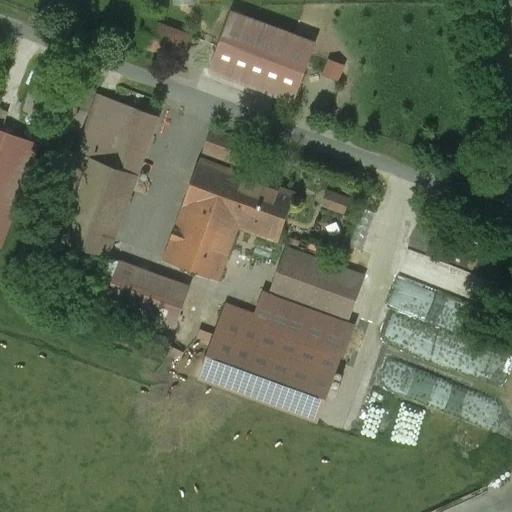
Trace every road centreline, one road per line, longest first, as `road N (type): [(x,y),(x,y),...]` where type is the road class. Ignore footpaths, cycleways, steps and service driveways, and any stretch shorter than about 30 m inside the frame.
road 1 (unclassified): [(0,23),(511,216)]
road 2 (unknown): [(197,97),(151,232)]
